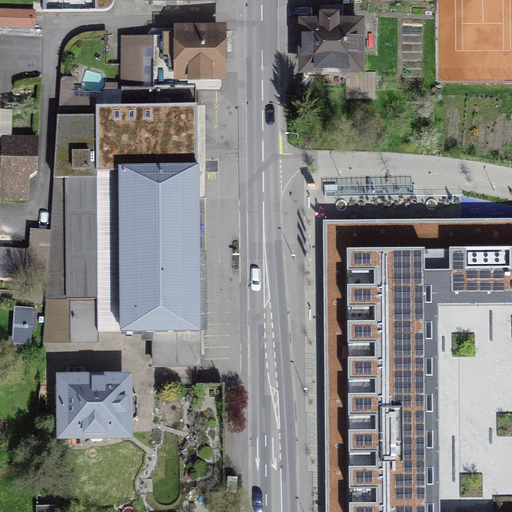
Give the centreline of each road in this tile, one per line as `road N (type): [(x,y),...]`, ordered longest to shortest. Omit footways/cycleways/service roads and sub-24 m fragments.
road 1 (residential): [(0,231),(39,206),(51,50),(65,27),(261,18)]
road 2 (secondary): [(263,160),(278,511)]
road 3 (residential): [(263,160),(438,165),(511,180)]
road 4 (secondary): [(261,18),(263,160)]
